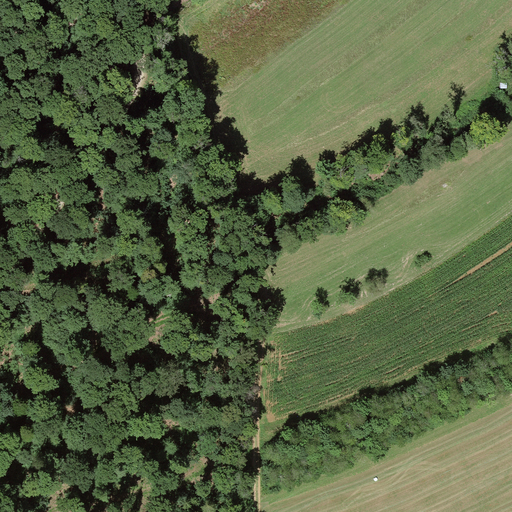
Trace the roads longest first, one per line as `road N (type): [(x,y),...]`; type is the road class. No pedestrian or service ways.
road 1 (track): [(0,281),(138,74),(126,34),(107,25)]
road 2 (track): [(180,16),(242,143),(261,291)]
road 3 (track): [(0,364),(261,291)]
road 4 (track): [(261,291),(255,511)]
road 5 (track): [(47,511),(257,454)]
road 6 (track): [(135,60),(0,89)]
